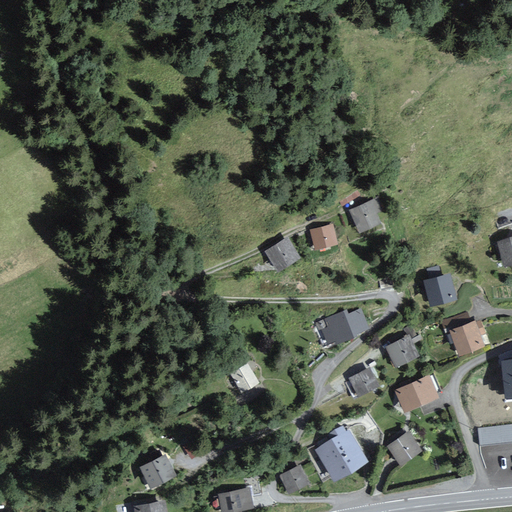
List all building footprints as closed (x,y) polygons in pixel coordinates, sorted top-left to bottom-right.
[(379,197),(350,210),(360,232),(381,223),(377,213),(384,209),(379,197)] [(333,223),(310,230),(315,249),(339,243),(333,223)] [(289,237),(265,252),(278,272),(301,257),(289,237)] [(511,237),(498,242),(504,266),(511,263),(511,237)] [(451,273),(424,280),(431,306),(457,299),(451,273)] [(348,309),(316,322),(319,329),(322,328),(330,348),(358,336),(357,334),(370,328),(361,308),(349,313),(348,309)] [(476,321),(450,331),(459,355),(485,346),(476,321)] [(410,336),(386,347),(396,367),(420,355),(410,336)] [(511,361),(502,363),(506,398),(511,397),(511,361)] [(249,363),(231,374),(242,392),(260,382),(249,363)] [(371,368),(350,379),(359,396),(380,386),(371,368)] [(430,375),(395,390),(404,410),(439,396),(430,375)] [(331,439),(316,449),(336,481),(369,461),(349,429),(347,430),(344,425),(328,435),(331,439)] [(409,432),(389,445),(402,465),(422,451),(409,432)] [(511,444),(494,445),(494,459),(501,459),(502,466),(511,465),(511,444)] [(167,455),(140,468),(151,488),(177,474),(167,455)] [(302,466),(281,476),(290,494),(310,484),(302,466)] [(250,488),(219,494),(222,511),(234,511),(254,508),(250,488)] [(167,511),(165,500),(134,507),(135,511),(167,511)]
